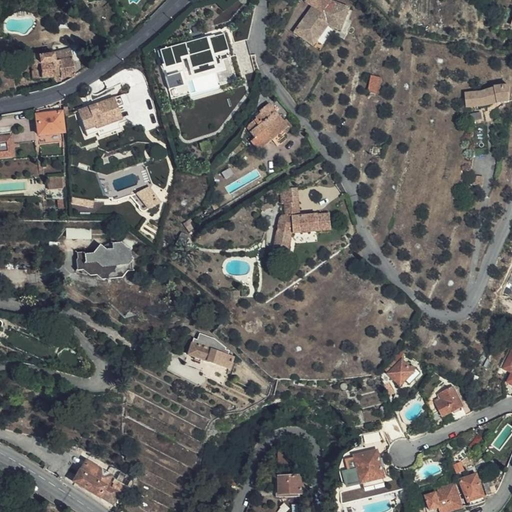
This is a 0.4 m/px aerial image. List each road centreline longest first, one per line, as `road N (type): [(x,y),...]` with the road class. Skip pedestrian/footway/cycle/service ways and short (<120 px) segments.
road 1 (tertiary): [(0,106),(76,84),(179,0)]
road 2 (residential): [(233,511),(257,455),(282,431),(314,444),(317,511)]
